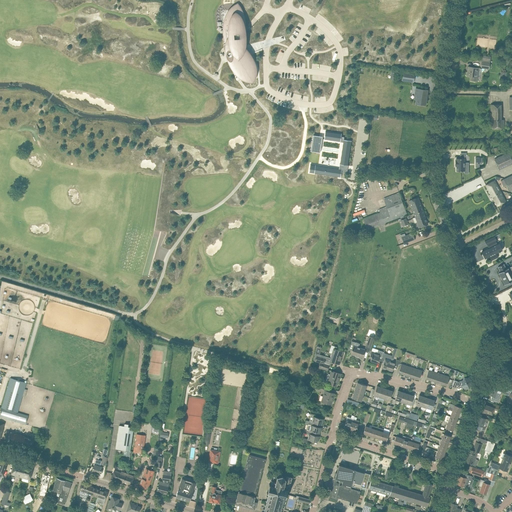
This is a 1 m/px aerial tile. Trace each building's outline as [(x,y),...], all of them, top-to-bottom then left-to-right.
[(225,36),(223,36),(224,50),(233,71),(237,81),(244,77),(256,73),(248,53),(245,54),(243,49),(244,49),(242,15),(241,12),(238,10),(235,9),(232,11),(230,12),(228,15),(227,17),(228,23),(231,29),(225,29),(225,33),(225,36)] [(481,68),(489,69),(490,59),(482,58),(481,68)] [(478,68),(475,68),(475,67),(468,67),(467,76),(470,77),(470,80),(476,81),(478,68)] [(413,83),(415,73),(403,72),(402,81),(413,83)] [(415,104),(426,106),(428,90),(415,88),(414,99),(416,100),(415,104)] [(501,105),(496,105),(491,105),(491,128),(504,128),(504,120),(501,120),(501,105)] [(310,164),(309,173),(314,173),(314,174),(314,173),(340,177),(341,177),(341,172),(347,173),(348,165),(351,141),(352,141),(344,140),(344,137),(341,137),(342,134),(341,134),(326,132),(326,131),(325,131),(324,140),(325,140),(325,139),(340,142),(343,142),(340,164),(339,169),(316,166),(316,165),(315,165),(311,165),(310,164)] [(313,135),(311,151),(320,153),(322,136),(313,135)] [(511,163),(511,157),(510,153),(510,152),(494,159),(499,170),(511,163)] [(456,160),(455,160),(455,167),(456,167),(456,171),(465,171),(465,166),(467,166),(467,163),(465,163),(465,158),(463,158),(463,156),(460,156),(460,158),(456,158),(456,160)] [(165,162),(161,190),(166,191),(168,179),(170,180),(165,209),(170,210),(176,167),(165,162)] [(511,189),(511,175),(504,179),(501,181),(504,186),(506,185),(509,191),(511,189)] [(501,192),(494,180),(490,183),(486,185),(492,197),(501,192)] [(506,201),(501,192),(492,197),(497,206),(506,201)] [(380,213),(384,223),(402,216),(407,214),(399,193),(384,199),(387,207),(379,210),(380,213)] [(423,210),(418,197),(409,201),(414,214),(423,210)] [(423,210),(414,214),(417,222),(414,223),(416,228),(428,224),(423,210)] [(385,224),(384,223),(380,213),(363,219),(367,230),(384,224),(385,224)] [(405,236),(406,238),(402,239),(404,243),(415,239),(412,233),(405,236)] [(502,251),(499,243),(497,244),(494,239),(486,242),(489,248),(482,251),(485,258),(490,256),(492,260),(497,258),(496,254),(502,251)] [(504,264),(498,267),(500,272),(498,273),(504,284),(506,283),(507,285),(511,282),(511,267),(511,266),(508,268),(506,269),(504,264)] [(350,344),(348,350),(351,352),(350,354),(362,358),(364,353),(365,350),(365,349),(353,346),(350,344)] [(334,349),(330,361),(334,363),(339,364),(341,360),(340,360),(343,352),(342,351),(342,349),(334,346),(334,349)] [(371,351),(369,358),(371,359),(370,361),(377,363),(378,361),(379,359),(382,359),(382,357),(384,353),(381,352),(377,351),(377,352),(371,351)] [(392,354),(390,353),(388,359),(387,360),(385,359),(385,358),(382,357),(382,359),(381,361),(384,362),(382,367),(382,368),(382,369),(384,369),(385,369),(385,368),(387,369),(392,354)] [(393,358),(391,358),(393,354),(392,354),(387,369),(390,370),(389,371),(390,371),(391,372),(392,371),(393,371),(395,362),(393,361),(393,358)] [(406,365),(401,364),(398,372),(404,374),(406,365)] [(409,376),(412,367),(406,365),(404,374),(409,376)] [(409,376),(414,378),(417,369),(412,367),(409,376)] [(419,379),(422,371),(417,369),(414,378),(419,379)] [(429,370),(427,374),(426,379),(431,380),(434,372),(429,370)] [(331,371),(327,383),(336,386),(338,381),(339,378),(341,374),(331,371)] [(439,373),(434,372),(431,380),(436,382),(439,373)] [(444,375),(439,373),(436,382),(441,384),(444,375)] [(447,385),(449,377),(444,375),(441,384),(447,385)] [(454,381),(454,382),(452,387),(456,388),(461,386),(464,387),(464,389),(467,388),(469,389),(470,386),(472,385),(471,383),(472,381),(470,379),(469,377),(467,378),(464,377),(463,380),(458,382),(454,381)] [(0,413),(0,416),(15,421),(17,413),(26,383),(10,378),(0,413)] [(496,393),(499,384),(492,381),(490,387),(491,388),(488,395),(491,396),(492,397),(491,400),(498,402),(501,395),(496,393)] [(366,385),(357,382),(355,388),(365,390),(366,385)] [(325,386),(317,384),(316,384),(314,388),(315,389),(323,392),(325,386)] [(382,388),(377,386),(374,395),(379,397),(382,388)] [(511,388),(506,386),(503,394),(509,396),(510,393),(511,393),(511,389),(511,388)] [(363,396),(365,390),(355,388),(354,393),(363,396)] [(384,398),(387,389),(382,388),(379,397),(384,398)] [(392,391),(387,389),(384,398),(389,400),(392,391)] [(333,397),(334,394),(325,391),(321,401),(331,404),(332,400),(333,397)] [(400,401),(403,392),(398,391),(395,400),(400,401)] [(405,403),(408,394),(403,392),(400,401),(405,403)] [(352,398),(357,400),(361,401),(363,396),(354,393),(352,398)] [(405,403),(405,405),(407,405),(407,404),(410,405),(411,405),(412,400),(414,396),(408,394),(405,403)] [(416,404),(421,406),(424,397),(419,395),(416,404)] [(429,399),(424,397),(421,406),(426,408),(429,399)] [(426,408),(425,411),(430,412),(431,409),(432,409),(433,405),(435,400),(429,399),(426,408)] [(450,403),(448,408),(448,409),(459,413),(461,407),(450,403)] [(501,411),(502,407),(493,404),(492,407),(485,404),(484,408),(482,407),(481,412),(486,414),(486,412),(492,414),(494,409),(501,411)] [(457,419),(459,413),(448,409),(452,411),(450,416),(448,415),(457,419)] [(17,413),(15,421),(26,424),(28,416),(17,413)] [(448,415),(445,421),(455,425),(457,419),(448,415)] [(316,426),(316,423),(321,424),(322,423),(323,423),(324,419),(310,416),(308,421),(306,421),(305,424),(308,424),(308,425),(316,426)] [(353,418),(352,418),(347,416),(344,427),(350,429),(353,418)] [(479,416),(476,424),(477,425),(476,429),(481,431),(482,426),(485,428),(488,420),(479,416)] [(353,419),(350,429),(356,431),(357,426),(358,424),(359,421),(353,419)] [(446,426),(446,428),(448,429),(453,431),(455,425),(448,422),(446,426)] [(116,444),(116,449),(127,451),(130,451),(131,446),(133,427),(128,427),(128,424),(124,424),(124,426),(119,425),(116,444)] [(307,430),(304,429),(303,431),(300,430),(300,432),(309,434),(314,435),(314,432),(319,433),(319,432),(321,432),(322,428),(316,426),(308,425),(307,430)] [(372,425),(371,428),(369,435),(375,437),(378,427),(372,425)] [(365,426),(363,433),(369,435),(371,428),(365,426)] [(375,437),(381,439),(383,432),(384,429),(378,427),(375,437)] [(428,431),(427,434),(430,435),(431,432),(432,430),(433,431),(434,431),(436,428),(430,427),(429,431),(428,431)] [(8,431),(7,437),(6,441),(32,449),(35,439),(8,431)] [(168,442),(170,432),(162,431),(160,441),(168,442)] [(389,434),(383,432),(381,439),(387,441),(389,434)] [(137,434),(134,452),(143,453),(145,436),(137,434)] [(319,436),(314,435),(309,434),(308,439),(303,438),(302,441),(311,444),(312,441),(317,442),(317,440),(318,440),(319,436)] [(451,436),(446,434),(444,434),(441,439),(449,442),(451,436)] [(396,436),(395,439),(394,443),(399,445),(402,438),(396,436)] [(408,438),(403,436),(400,445),(405,447),(408,438)] [(409,437),(405,447),(411,449),(414,439),(409,437)] [(420,441),(414,439),(411,449),(417,451),(419,444),(420,441)] [(441,439),(439,445),(446,448),(449,442),(441,439)] [(477,460),(475,459),(477,452),(478,453),(482,444),(476,442),(473,450),(469,449),(465,461),(471,464),(470,464),(471,464),(475,465),(476,465),(478,461),(477,460)] [(444,454),(446,448),(439,445),(437,451),(444,454)] [(220,452),(210,450),(208,462),(218,464),(220,452)] [(444,454),(437,451),(435,457),(442,459),(444,454)] [(487,468),(486,471),(496,475),(499,468),(507,471),(511,458),(511,456),(505,453),(504,454),(503,453),(501,457),(503,458),(499,466),(491,462),(488,468),(487,468)] [(244,504),(257,457),(248,454),(239,489),(238,492),(235,502),(236,502),(244,504)] [(254,501),(263,468),(266,459),(257,457),(244,504),(253,506),(254,501)] [(94,466),(92,471),(99,473),(101,467),(102,464),(101,464),(102,461),(96,459),(95,461),(94,465),(94,464),(94,466)] [(33,468),(15,463),(11,474),(29,479),(31,473),(33,468)] [(370,474),(339,465),(329,498),(337,500),(338,497),(357,503),(361,487),(366,488),(370,474)] [(471,473),(482,477),(484,474),(483,473),(484,471),(473,467),(471,473)] [(142,479),(141,482),(139,486),(146,488),(147,485),(149,485),(154,471),(146,468),(142,479)] [(134,476),(124,473),(124,474),(119,472),(114,470),(111,479),(130,486),(132,482),(134,476)] [(168,489),(170,481),(171,472),(163,471),(162,480),(165,480),(164,483),(160,481),(158,487),(157,492),(166,494),(168,489)] [(486,471),(484,476),(489,478),(488,479),(494,481),(497,475),(496,475),(486,471)] [(467,484),(471,486),(473,480),(469,478),(470,476),(463,473),(462,477),(459,476),(457,484),(462,485),(463,486),(466,487),(467,484)] [(43,483),(39,494),(45,496),(48,484),(48,483),(50,476),(44,474),(42,481),(43,482),(43,483)] [(286,497),(287,495),(288,490),(289,489),(288,489),(287,489),(288,486),(289,486),(290,486),(290,485),(289,485),(292,478),(292,477),(291,477),(287,476),(286,476),(284,476),(284,477),(282,476),(283,475),(282,474),(281,475),(277,476),(276,476),(277,477),(276,481),(273,480),(272,479),(272,480),(271,480),(271,481),(272,481),(271,485),(270,484),(269,484),(269,485),(267,492),(267,493),(268,493),(269,493),(268,496),(267,496),(267,497),(268,497),(267,500),(266,500),(265,501),(266,501),(265,504),(264,505),(265,505),(264,509),(263,509),(264,510),(264,511),(265,511),(265,510),(270,511),(269,511),(280,511),(281,510),(282,510),(282,509),(281,509),(282,506),(283,506),(284,505),(283,505),(284,501),(285,502),(285,501),(284,501),(285,497),(285,498),(286,499),(287,498),(286,497)] [(52,496),(51,500),(57,502),(64,504),(68,492),(69,492),(70,487),(72,483),(57,478),(55,483),(51,496),(52,496)] [(190,502),(191,497),(196,483),(182,479),(179,488),(177,493),(176,497),(190,502)] [(489,486),(489,484),(484,482),(485,480),(480,479),(478,486),(482,487),(480,492),(486,494),(487,489),(488,489),(489,486)] [(370,485),(369,489),(376,491),(377,491),(380,482),(379,482),(371,480),(370,485)] [(377,491),(376,494),(383,495),(383,496),(385,496),(386,494),(385,494),(388,485),(386,484),(380,482),(377,491)] [(80,488),(79,490),(80,490),(79,493),(80,494),(83,496),(82,500),(85,501),(86,499),(88,493),(89,493),(90,492),(88,492),(88,490),(89,486),(82,483),(80,488)] [(426,483),(422,495),(428,497),(432,484),(426,483)] [(388,485),(385,494),(386,494),(391,495),(394,496),(396,487),(393,486),(388,485)] [(89,486),(88,490),(88,492),(90,492),(89,493),(98,496),(100,489),(89,486)] [(211,492),(210,496),(209,501),(210,501),(210,502),(212,503),(213,502),(220,503),(221,498),(221,495),(222,491),(216,489),(216,487),(212,486),(211,492)] [(396,487),(394,496),(398,498),(402,499),(405,490),(401,488),(396,487)] [(98,496),(96,502),(103,505),(105,499),(106,497),(108,492),(100,489),(98,496)] [(405,490),(402,499),(405,500),(410,501),(413,492),(408,491),(405,490)] [(6,491),(2,503),(5,504),(6,501),(7,502),(10,492),(6,491)] [(413,492),(410,501),(412,502),(419,504),(421,495),(415,493),(413,492)] [(30,494),(22,498),(25,504),(33,500),(30,494)] [(421,495),(419,504),(420,504),(422,505),(427,506),(430,497),(428,497),(422,495),(421,495)] [(112,496),(110,501),(108,508),(112,509),(113,508),(116,509),(116,508),(120,510),(122,503),(118,502),(119,499),(112,496)] [(311,500),(297,496),(296,498),(298,498),(297,501),(310,504),(311,500)] [(92,511),(95,506),(95,504),(91,502),(86,511),(92,511)] [(127,511),(128,511),(130,511),(131,511),(132,511),(138,511),(141,507),(134,505),(135,504),(130,502),(127,511)] [(459,511),(460,509),(456,508),(457,505),(449,502),(446,511),(459,511)]
